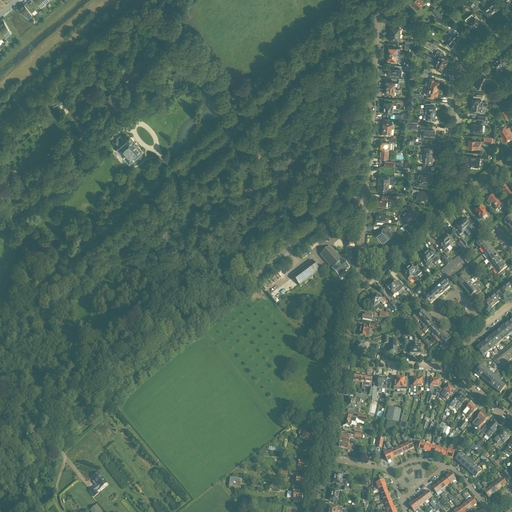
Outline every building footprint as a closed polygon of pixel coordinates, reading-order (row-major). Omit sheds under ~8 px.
[(32,0),(30,2),(36,9),(40,5),(40,6),(45,2),(42,0),(32,0)] [(424,3),(421,0),(412,0),(412,1),(413,1),(412,2),(415,5),(414,6),(416,9),(417,8),(424,3)] [(494,0),(491,3),(489,1),(490,0),(489,0),(484,0),(487,3),(491,8),(494,11),(499,7),(496,3),(497,3),(494,0)] [(19,9),(18,9),(28,17),(28,16),(31,13),(31,14),(32,13),(31,13),(36,9),(30,2),(25,6),(24,5),(19,9)] [(489,16),(494,11),(491,8),(487,3),(485,5),(486,7),(483,10),(485,13),(486,12),(489,16)] [(414,22),(417,19),(412,13),(408,16),(411,19),(412,20),(414,22)] [(472,25),(475,28),(481,24),(475,17),(472,14),(469,16),(468,16),(465,19),(468,23),(471,26),(472,25)] [(0,36),(1,38),(6,35),(10,32),(4,21),(3,21),(3,22),(0,24),(0,36)] [(458,34),(459,33),(457,31),(455,34),(454,33),(451,36),(457,40),(460,43),(463,38),(458,34)] [(455,48),(460,43),(457,40),(451,36),(449,38),(450,39),(447,42),(448,42),(446,45),(452,50),(454,48),(455,48)] [(438,46),(433,43),(427,41),(425,45),(431,48),(431,47),(436,49),(438,46)] [(446,64),(447,61),(446,60),(447,58),(442,56),(443,54),(441,53),(442,51),(437,49),(433,58),(435,59),(445,64),(446,64)] [(403,55),(400,55),(398,55),(397,55),(396,55),(388,54),(388,61),(392,61),(392,63),(396,63),(396,60),(403,61),(403,55)] [(504,59),(501,54),(498,57),(497,56),(495,58),(501,65),(503,67),(504,69),(504,68),(506,66),(507,67),(509,65),(509,64),(511,63),(511,58),(510,57),(511,57),(511,58),(509,59),(508,59),(506,56),(504,58),(505,58),(504,59)] [(445,64),(435,59),(433,58),(428,56),(427,58),(432,61),(436,62),(434,66),(438,68),(437,69),(441,71),(445,64)] [(500,70),(498,67),(501,65),(495,58),(493,59),(493,60),(491,63),(496,69),(498,71),(500,70)] [(120,70),(124,75),(122,77),(128,84),(132,81),(136,78),(136,77),(147,68),(141,61),(131,69),(127,64),(120,70)] [(479,77),(477,80),(478,80),(490,85),(491,82),(486,80),(488,76),(489,77),(492,75),(488,70),(485,72),(481,71),(480,74),(479,74),(478,77),(479,77)] [(439,82),(433,80),(433,78),(429,77),(428,81),(427,81),(426,86),(438,88),(439,82)] [(474,87),(478,89),(479,87),(483,88),(484,85),(488,87),(490,85),(478,80),(477,80),(477,82),(476,81),(474,84),(475,84),(475,85),(474,87)] [(428,93),(427,96),(433,97),(433,96),(436,97),(437,95),(438,90),(437,90),(438,88),(426,86),(425,88),(429,89),(428,93)] [(119,104),(113,97),(116,95),(113,92),(102,100),(116,117),(127,108),(122,102),(119,104)] [(488,106),(488,102),(483,102),(483,103),(481,103),(482,96),(473,96),(473,105),(486,106),(488,106)] [(62,107),(70,103),(67,97),(51,104),(55,110),(61,107),(62,107)] [(423,111),(435,112),(436,106),(431,106),(431,103),(425,103),(425,109),(420,108),(420,111),(423,112),(423,111)] [(485,109),(486,106),(473,105),(472,111),(472,114),(476,114),(477,111),(480,111),(481,108),(485,109)] [(100,107),(96,110),(101,116),(105,113),(100,107)] [(435,119),(435,112),(423,111),(423,112),(423,114),(424,114),(424,119),(426,119),(426,120),(430,120),(430,119),(435,119)] [(45,127),(49,124),(43,117),(39,120),(45,127)] [(487,123),(488,120),(478,119),(477,124),(471,124),(470,131),(475,131),(474,133),(483,134),(483,131),(482,131),(483,125),(484,123),(487,123)] [(506,143),(509,140),(510,141),(511,139),(511,133),(510,134),(506,128),(505,126),(499,130),(501,133),(503,138),(501,139),(503,143),(505,142),(506,143)] [(434,130),(421,129),(420,139),(424,139),(430,139),(432,139),(434,139),(434,140),(435,130),(434,130)] [(113,135),(110,138),(118,147),(117,147),(118,148),(116,149),(128,163),(130,161),(130,162),(136,157),(137,158),(140,158),(142,156),(143,153),(142,152),(138,147),(134,142),(130,137),(127,139),(126,137),(123,139),(122,138),(120,135),(118,137),(117,137),(116,138),(115,137),(114,137),(113,135)] [(396,143),(396,140),(390,139),(390,143),(381,142),(381,148),(389,149),(393,149),(394,143),(396,143)] [(480,148),(481,145),(481,141),(476,140),(469,139),(468,147),(480,148)] [(388,158),(389,149),(381,148),(380,157),(383,157),(388,158)] [(432,163),(433,155),(425,154),(422,154),(421,154),(421,160),(422,160),(422,162),(432,163)] [(479,166),(480,158),(468,157),(467,165),(468,165),(467,166),(471,167),(471,165),(475,166),(475,167),(478,167),(478,166),(479,166)] [(430,185),(431,175),(417,174),(417,177),(420,177),(420,184),(430,185)] [(393,192),(393,188),(389,188),(389,184),(379,183),(378,190),(386,190),(386,191),(393,192)] [(511,192),(506,185),(501,190),(509,200),(511,198),(511,199),(511,192)] [(422,193),(419,192),(419,190),(414,189),(412,193),(418,194),(416,200),(420,201),(421,200),(422,200),(425,201),(428,192),(427,192),(422,191),(422,193)] [(502,205),(494,195),(488,200),(489,201),(487,202),(490,206),(492,204),(497,210),(499,209),(500,210),(504,207),(502,205)] [(406,224),(412,218),(403,209),(401,206),(399,207),(403,212),(399,215),(399,216),(403,221),(406,224)] [(409,211),(405,207),(403,209),(412,218),(416,214),(411,208),(409,211)] [(487,215),(481,207),(480,208),(479,208),(477,209),(478,210),(475,212),(481,220),(487,215)] [(468,221),(466,219),(466,220),(465,219),(461,223),(470,234),(472,232),(469,228),(472,226),(474,224),(470,219),(468,221)] [(470,234),(461,223),(457,227),(457,228),(458,230),(456,232),(460,236),(462,234),(465,232),(468,236),(470,234)] [(375,235),(383,244),(390,237),(389,236),(392,233),(387,226),(384,226),(375,235)] [(329,242),(333,239),(332,233),(328,232),(324,235),(324,240),(329,242)] [(450,247),(455,243),(451,238),(452,237),(449,234),(443,239),(450,247)] [(346,250),(350,250),(352,249),(355,247),(351,235),(348,236),(345,237),(342,238),(346,250)] [(450,247),(443,239),(438,244),(440,247),(441,246),(443,248),(442,249),(444,252),(445,251),(447,253),(452,249),(450,247)] [(480,249),(487,243),(483,239),(477,244),(479,247),(476,249),(478,251),(480,249)] [(461,242),(458,244),(462,249),(461,249),(464,252),(463,253),(467,250),(461,242)] [(485,254),(491,248),(487,243),(480,249),(485,254)] [(331,247),(321,256),(332,269),(332,270),(333,270),(331,271),(334,274),(335,273),(339,278),(350,268),(343,260),(343,261),(331,247)] [(488,259),(495,253),(491,248),(485,254),(488,258),(488,259)] [(430,251),(426,254),(433,262),(434,263),(437,261),(435,259),(437,257),(433,252),(432,253),(430,251)] [(467,258),(463,253),(462,254),(460,256),(465,262),(467,260),(469,258),(468,257),(467,258)] [(490,265),(499,258),(495,253),(488,259),(488,258),(486,260),(490,265)] [(426,254),(422,258),(424,260),(422,261),(424,263),(424,264),(428,268),(431,266),(430,264),(433,262),(426,254)] [(449,263),(452,260),(446,254),(443,256),(449,263)] [(494,270),(503,262),(499,258),(490,265),(494,270)] [(300,286),(320,271),(312,260),(292,276),(300,286)] [(500,273),(507,268),(503,262),(494,270),(498,275),(500,273)] [(414,267),(413,265),(408,269),(411,272),(417,279),(419,278),(417,275),(420,272),(419,270),(420,270),(416,265),(414,267)] [(280,269),(285,275),(289,271),(285,266),(280,269)] [(417,279),(411,272),(408,269),(403,273),(404,273),(406,276),(406,277),(410,282),(413,280),(415,281),(417,279)] [(468,278),(466,276),(464,277),(458,282),(462,287),(471,280),(468,277),(468,278)] [(450,288),(443,279),(440,282),(441,282),(441,281),(443,283),(440,286),(445,292),(450,288)] [(397,284),(394,280),(390,284),(395,290),(398,293),(404,288),(399,282),(397,284)] [(467,293),(473,287),(470,285),(473,283),(471,280),(462,287),(467,293)] [(393,298),(398,293),(395,290),(390,284),(386,288),(391,293),(390,294),(393,298)] [(438,288),(436,286),(433,288),(441,296),(445,292),(440,286),(438,288)] [(481,292),(477,287),(474,289),(473,287),(467,293),(471,297),(474,294),(476,296),(481,292)] [(505,298),(510,294),(504,287),(499,291),(505,298)] [(435,301),(441,296),(433,288),(430,290),(431,291),(429,293),(435,301)] [(500,302),(505,298),(499,291),(495,295),(500,302)] [(435,301),(429,293),(427,295),(426,294),(421,298),(425,304),(428,302),(430,305),(435,301)] [(379,297),(376,295),(373,298),(378,304),(380,302),(383,305),(386,302),(383,299),(382,300),(379,297)] [(495,306),(500,302),(495,295),(490,299),(495,306)] [(376,310),(378,308),(376,306),(378,304),(373,298),(369,302),(372,304),(371,305),(376,310)] [(490,310),(495,306),(490,299),(485,303),(490,310)] [(394,312),(396,309),(391,303),(388,305),(394,312)] [(428,316),(424,312),(421,314),(419,312),(413,317),(418,323),(419,321),(421,323),(428,316)] [(372,315),(364,314),(364,316),(363,320),(374,322),(375,318),(377,318),(377,315),(375,314),(375,315),(372,314),(372,315)] [(425,329),(433,321),(428,316),(421,323),(423,326),(425,329)] [(508,336),(511,333),(511,320),(502,329),(508,336)] [(432,331),(437,325),(433,321),(425,329),(423,331),(425,334),(430,329),(432,331)] [(434,338),(442,330),(437,325),(432,331),(434,333),(432,335),(434,338)] [(368,337),(369,333),(367,333),(367,328),(362,326),(360,336),(368,337)] [(495,347),(508,336),(502,329),(489,339),(495,347)] [(439,341),(446,334),(442,330),(434,338),(437,341),(438,339),(439,341)] [(446,349),(451,344),(448,342),(451,339),(446,334),(439,341),(443,344),(442,345),(441,345),(446,349)] [(390,342),(389,342),(389,339),(385,338),(385,344),(389,345),(389,344),(390,344),(390,352),(396,353),(397,346),(399,346),(399,342),(397,342),(391,341),(390,342)] [(483,357),(495,347),(489,339),(476,349),(483,357)] [(377,352),(378,345),(368,343),(359,342),(358,342),(357,350),(367,351),(377,352)] [(510,375),(511,373),(511,371),(504,365),(499,361),(503,358),(506,356),(508,354),(510,352),(511,350),(511,346),(493,361),(510,375)] [(488,384),(494,376),(482,365),(475,373),(488,384)] [(500,394),(507,386),(494,376),(488,384),(500,394)] [(382,389),(383,377),(380,377),(380,378),(379,378),(378,386),(378,389),(377,393),(373,393),(372,401),(377,401),(377,393),(381,394),(382,389)] [(430,394),(429,397),(427,403),(429,404),(431,397),(433,392),(434,392),(435,380),(431,379),(431,380),(430,380),(430,382),(431,382),(430,387),(431,387),(431,389),(430,388),(429,394),(430,394)] [(433,392),(431,397),(436,398),(436,394),(437,393),(437,388),(439,388),(439,383),(440,383),(441,381),(440,381),(440,380),(435,380),(434,392),(433,392)] [(444,392),(442,394),(440,398),(442,399),(443,400),(445,398),(443,397),(452,388),(449,385),(448,386),(446,385),(444,390),(443,391),(444,392)] [(443,397),(445,398),(447,400),(450,397),(451,398),(456,393),(454,391),(455,390),(452,388),(443,397)] [(365,401),(366,396),(356,394),(355,400),(348,399),(348,400),(347,400),(347,402),(348,403),(347,404),(357,406),(358,403),(360,403),(361,400),(365,401)] [(463,397),(460,394),(450,406),(453,408),(463,397)] [(463,397),(453,408),(457,411),(466,400),(463,397)] [(465,416),(474,406),(471,403),(462,413),(465,416)] [(353,414),(355,414),(358,415),(359,410),(360,410),(360,406),(357,406),(347,404),(347,405),(346,406),(346,407),(347,408),(346,409),(353,410),(353,414)] [(469,419),(477,409),(474,406),(465,416),(469,419)] [(398,423),(401,410),(389,408),(386,421),(387,421),(386,427),(397,430),(398,423)] [(475,427),(485,416),(482,413),(476,419),(472,424),(475,427)] [(480,429),(488,418),(485,416),(475,427),(478,429),(479,428),(480,429)] [(344,423),(343,423),(343,425),(343,426),(343,427),(349,428),(349,429),(354,430),(354,427),(352,426),(352,423),(344,421),(344,423)] [(463,432),(468,425),(463,422),(458,428),(463,432)] [(486,436),(496,425),(493,422),(488,428),(485,427),(481,432),(486,436)] [(496,425),(486,436),(489,439),(499,427),(496,425)] [(447,437),(448,437),(451,430),(452,430),(451,429),(449,429),(445,427),(444,429),(442,434),(442,435),(447,437)] [(312,443),(313,436),(308,435),(306,435),(307,432),(300,430),(299,435),(304,436),(303,441),(312,443)] [(452,440),(456,433),(451,430),(448,437),(452,440)] [(497,445),(506,435),(506,434),(503,432),(493,442),(496,444),(497,445)] [(341,437),(340,437),(340,440),(341,440),(340,440),(349,442),(350,438),(353,439),(353,436),(351,436),(342,434),(341,437)] [(504,443),(510,438),(506,434),(506,435),(497,445),(496,444),(494,446),(498,449),(501,446),(500,446),(503,443),(504,443)] [(463,445),(467,439),(461,435),(457,442),(463,445)] [(340,442),(340,441),(339,444),(340,444),(339,447),(351,450),(351,447),(349,446),(349,442),(340,440),(340,442)] [(408,451),(414,449),(411,442),(405,445),(408,451)] [(504,457),(506,456),(511,449),(511,442),(511,443),(511,444),(509,447),(508,446),(506,449),(501,454),(499,456),(501,458),(503,456),(504,457)] [(403,454),(408,451),(405,445),(400,447),(403,454)] [(398,456),(403,454),(400,447),(395,450),(398,456)] [(398,456),(395,450),(390,452),(390,451),(389,452),(393,460),(393,459),(398,456)] [(452,460),(455,452),(449,450),(447,459),(452,460)] [(457,454),(459,456),(455,460),(459,464),(465,457),(459,451),(457,454)] [(387,462),(393,460),(389,452),(384,454),(387,462)] [(463,467),(470,460),(465,457),(459,464),(463,467)] [(463,467),(467,471),(474,464),(470,460),(463,467)] [(308,465),(303,464),(303,463),(300,462),(297,461),(297,464),(296,464),(295,470),(298,470),(298,469),(307,471),(308,465)] [(474,464),(467,471),(471,475),(478,468),(474,464)] [(471,475),(475,478),(482,471),(478,468),(471,475)] [(511,476),(507,470),(502,474),(508,482),(511,478),(511,476)] [(100,489),(107,483),(98,473),(91,478),(96,483),(95,484),(96,486),(94,489),(93,488),(89,492),(94,497),(98,494),(95,491),(99,488),(100,489)] [(451,484),(456,480),(451,473),(446,477),(451,484)] [(304,485),(305,478),(297,477),(297,480),(294,479),(293,483),(297,484),(297,486),(300,486),(300,485),(304,485)] [(451,484),(446,477),(445,477),(446,478),(442,481),(446,487),(450,484),(451,484)] [(235,479),(230,478),(229,487),(240,489),(242,480),(241,480),(241,479),(235,478),(235,479)] [(343,487),(343,489),(349,490),(349,488),(346,487),(347,481),(342,480),(334,479),(333,479),(332,482),(333,482),(333,484),(337,484),(336,486),(343,487)] [(502,488),(507,484),(502,479),(498,482),(502,488)] [(378,489),(386,486),(384,481),(376,484),(378,489)] [(441,490),(446,487),(442,481),(437,485),(441,490)] [(497,491),(502,488),(498,482),(493,486),(497,491)] [(493,486),(492,484),(489,486),(491,487),(489,489),(493,495),(497,491),(493,486)] [(436,494),(441,490),(437,485),(432,489),(436,494)] [(381,495),(388,492),(386,487),(387,487),(386,486),(378,489),(378,490),(377,490),(378,493),(380,492),(381,495)] [(330,495),(331,495),(342,497),(343,491),(349,492),(349,490),(343,489),(342,491),(336,490),(335,491),(332,491),(332,492),(331,492),(330,495)] [(488,498),(493,495),(489,489),(484,492),(488,498)] [(294,492),(292,492),(292,494),(291,494),(291,492),(288,492),(287,498),(291,498),(291,499),(293,499),(302,500),(303,494),(298,493),(298,492),(294,492)] [(383,500),(390,498),(388,492),(381,495),(383,500)] [(428,501),(432,497),(428,492),(423,495),(428,501)] [(330,496),(330,499),(330,501),(334,501),(334,503),(339,504),(340,503),(341,503),(340,506),(344,506),(344,503),(342,503),(343,497),(342,497),(331,495),(330,495),(330,496)] [(427,504),(425,503),(428,501),(423,495),(419,499),(423,504),(425,506),(427,504)] [(386,505),(386,506),(392,503),(390,498),(383,500),(385,503),(382,504),(383,506),(386,505)] [(423,504),(419,499),(414,502),(414,501),(413,502),(419,509),(419,508),(423,504)] [(472,508),(477,504),(472,499),(468,502),(472,508)] [(413,511),(414,511),(419,509),(413,502),(408,505),(413,511)] [(472,508),(468,502),(463,506),(467,511),(472,508)] [(394,508),(392,503),(386,506),(388,511),(387,511),(395,508),(394,508)]
